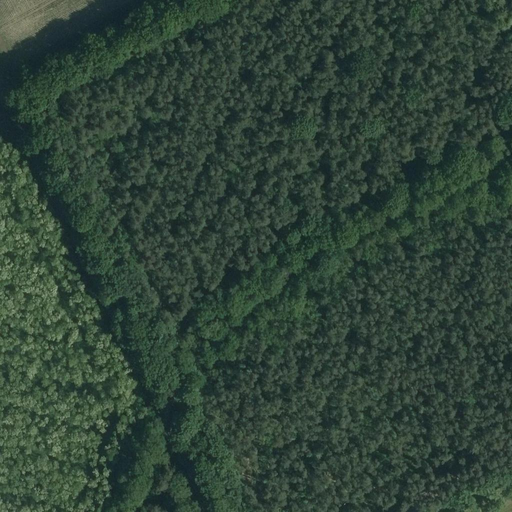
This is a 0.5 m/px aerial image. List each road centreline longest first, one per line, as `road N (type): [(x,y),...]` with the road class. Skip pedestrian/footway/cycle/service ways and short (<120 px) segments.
road 1 (track): [(511,152),(321,244),(228,324),(161,413)]
road 2 (track): [(0,83),(161,413)]
